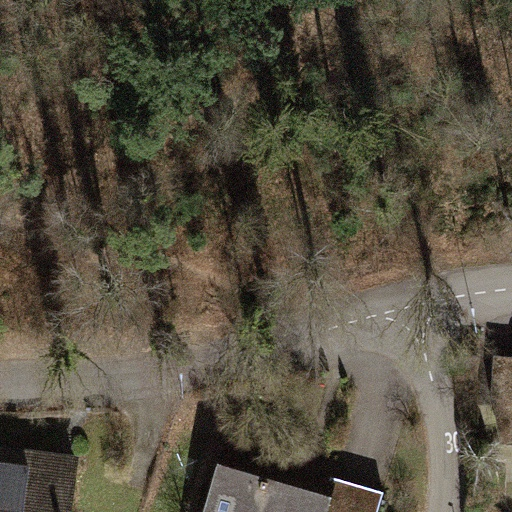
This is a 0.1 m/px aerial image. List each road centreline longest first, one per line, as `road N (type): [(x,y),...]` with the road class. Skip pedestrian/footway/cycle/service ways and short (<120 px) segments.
road 1 (track): [(0,375),(120,375),(226,362)]
road 2 (track): [(226,362),(445,306)]
